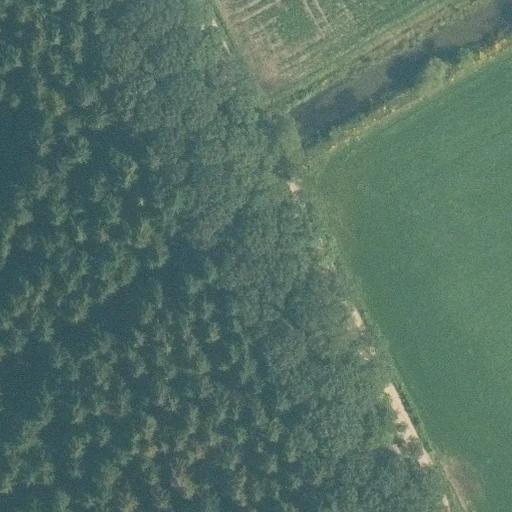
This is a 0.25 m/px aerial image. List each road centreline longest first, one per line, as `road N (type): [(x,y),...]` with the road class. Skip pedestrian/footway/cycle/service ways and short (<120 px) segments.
road 1 (track): [(442,511),(189,0)]
road 2 (track): [(273,170),(0,330)]
